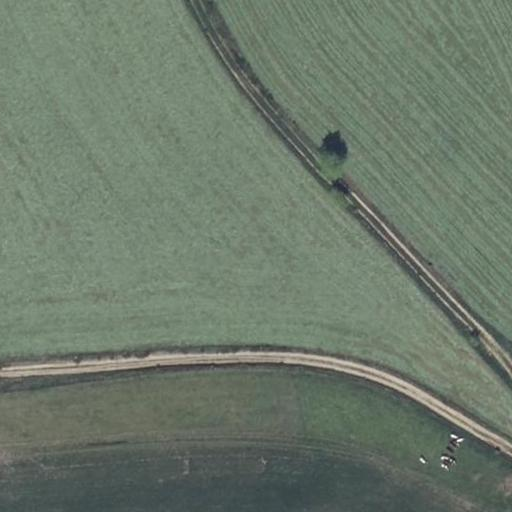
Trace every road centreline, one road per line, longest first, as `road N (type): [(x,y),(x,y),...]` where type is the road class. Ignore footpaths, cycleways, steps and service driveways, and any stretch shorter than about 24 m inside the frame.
road 1 (track): [(0,372),(220,364),(416,387),(511,448)]
road 2 (track): [(186,0),(196,26),(511,379)]
